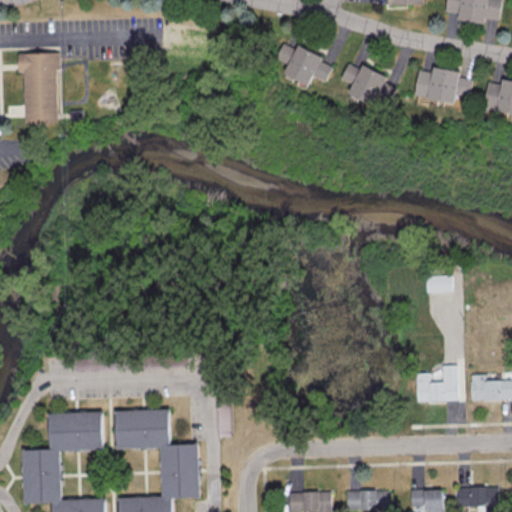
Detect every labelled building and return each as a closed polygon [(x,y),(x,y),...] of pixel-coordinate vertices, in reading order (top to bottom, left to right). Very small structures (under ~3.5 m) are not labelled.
[(502,22),(505,0),(449,0),(447,15),(502,22)] [(302,45),(300,47),(284,40),(277,57),(292,63),(288,72),(314,83),(317,76),(329,81),(338,60),(302,45)] [(23,55),(23,72),(29,72),(30,127),(62,126),(61,70),(64,70),(63,54),(23,55)] [(379,103),(382,97),(393,102),(400,84),(391,80),(393,75),(366,63),(364,67),(351,62),(344,78),(357,84),(353,92),(379,103)] [(436,66),(435,70),(421,68),(417,94),(461,101),(462,94),(473,96),(476,73),(436,66)] [(511,110),(511,80),(491,77),(486,107),(511,110)] [(427,275),(427,291),(454,291),(454,275),(427,275)] [(460,400),(460,365),(444,365),(444,381),(433,381),(433,372),(417,373),(418,401),(460,400)] [(485,379),(485,375),(472,375),(472,399),(511,399),(511,379),(485,379)] [(201,498),(199,444),(175,445),(173,411),(121,413),(122,448),(150,447),(164,447),(165,470),(166,497),(151,498),(122,499),(122,511),(175,511),(175,499),(201,498)] [(29,450),(30,504),(55,504),(55,511),(108,511),(108,501),(85,501),(65,502),(64,472),(64,451),(84,451),(107,450),(106,413),(53,414),(54,450),(29,450)] [(497,511),(497,486),(453,487),(454,506),(476,506),(476,511),(497,511)] [(441,511),(442,489),(409,489),(409,506),(422,506),(421,511),(441,511)] [(349,490),(349,509),(387,509),(387,490),(349,490)] [(330,511),(330,491),(291,491),(290,511),(330,511)]
